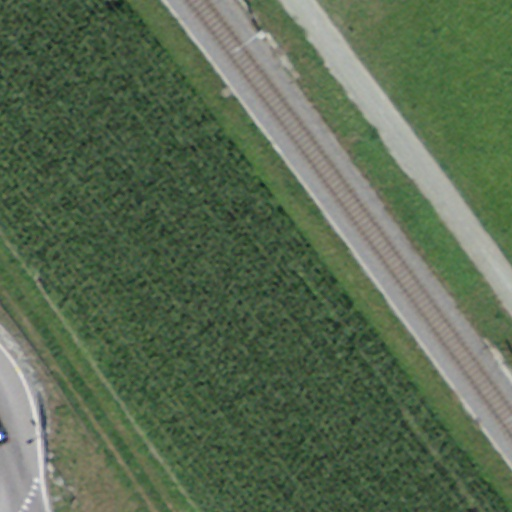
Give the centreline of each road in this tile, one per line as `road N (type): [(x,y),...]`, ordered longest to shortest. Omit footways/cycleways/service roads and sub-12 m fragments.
road 1 (track): [(511,294),(299,0)]
road 2 (track): [(172,511),(5,286)]
